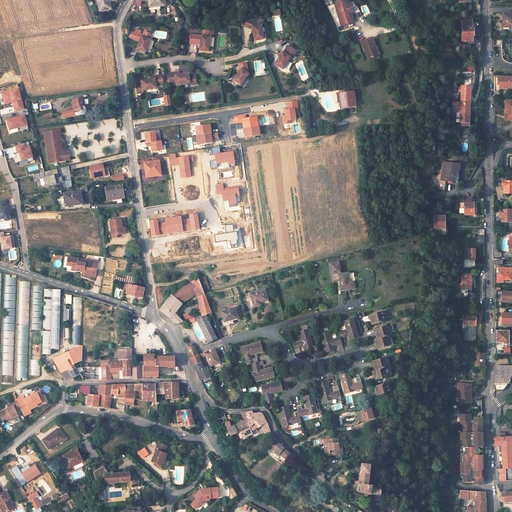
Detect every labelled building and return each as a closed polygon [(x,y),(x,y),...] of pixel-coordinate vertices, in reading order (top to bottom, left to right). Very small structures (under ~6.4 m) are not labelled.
[(97,0),(100,11),(110,9),(108,0),(97,0)] [(346,1),(334,5),(342,27),(354,22),(351,15),(350,16),(350,14),(351,13),(352,11),(351,7),(349,6),(348,6),(346,1)] [(511,13),(502,14),(502,27),(511,27),(511,13)] [(249,17),(245,23),(253,28),(255,40),(264,39),(262,25),(265,20),(260,18),(259,21),(252,17),(251,18),(249,17)] [(472,20),(462,20),(462,42),(473,41),(473,36),(474,36),(474,29),(472,29),(472,20)] [(135,29),(135,32),(132,39),(139,41),(137,49),(145,52),(151,34),(144,31),(143,35),(140,34),(141,31),(135,29)] [(214,32),(204,31),(203,36),(191,35),(190,44),(199,44),(199,42),(201,42),(201,45),(200,51),(209,52),(211,37),(214,38),(214,32)] [(372,38),(361,42),(368,59),(377,56),(374,48),(376,47),(372,38)] [(282,53),(275,65),(283,69),(288,61),(290,57),(292,58),(297,51),(288,46),(284,53),(282,53)] [(246,64),(239,65),(239,69),(238,70),(239,71),(238,73),(233,80),(240,85),(245,78),(248,74),(245,72),(247,70),(246,64)] [(177,72),(167,74),(168,83),(176,82),(176,85),(189,83),(190,86),(196,85),(195,76),(189,77),(189,74),(179,75),(177,75),(177,72)] [(163,84),(162,75),(152,76),(152,79),(150,80),(141,81),(142,84),(136,85),(137,93),(143,92),(143,90),(156,88),(156,85),(163,84)] [(500,85),(500,88),(511,88),(511,77),(498,77),(498,85),(500,85)] [(470,87),(461,86),(461,103),(470,103),(470,87)] [(18,89),(2,93),(5,104),(10,103),(10,102),(12,101),(15,113),(18,112),(19,117),(7,120),(10,129),(21,126),(22,130),(28,128),(24,115),(28,114),(27,110),(24,110),(18,89)] [(345,93),(342,93),(343,101),(340,102),(340,108),(356,106),(354,91),(345,93)] [(63,118),(82,114),(83,114),(84,114),(85,113),(85,112),(86,112),(86,111),(85,110),(84,109),(86,108),(85,106),(84,107),(81,99),(72,100),(74,110),(62,112),(63,118)] [(296,119),(295,114),(299,114),(297,101),(287,102),(288,110),(287,110),(287,113),(285,113),(285,116),(282,116),(284,124),(291,123),(291,120),(296,119)] [(461,103),(456,102),(456,106),(453,106),(453,109),(456,109),(456,112),(457,112),(460,112),(460,126),(469,126),(470,103),(461,103)] [(258,126),(256,117),(246,119),(245,115),(238,116),(235,117),(235,123),(242,122),(243,129),(258,126)] [(210,133),(209,125),(195,127),(196,136),(210,133)] [(260,135),(259,126),(258,126),(243,129),(245,138),(260,135)] [(43,132),(48,163),(70,159),(69,149),(64,150),(60,129),(43,132)] [(155,142),(154,132),(144,134),(146,143),(155,142)] [(211,138),(213,138),(213,139),(218,138),(217,132),(210,133),(196,136),(195,136),(197,145),(211,142),(211,139),(211,138)] [(162,150),(160,141),(155,142),(146,143),(145,143),(146,147),(151,146),(151,152),(162,150)] [(24,143),(15,146),(18,153),(16,153),(17,157),(14,158),(15,163),(22,161),(22,160),(27,159),(28,162),(33,160),(30,147),(26,148),(24,143)] [(159,161),(144,163),(145,167),(147,167),(148,177),(161,175),(159,161)] [(460,164),(444,162),(441,178),(447,179),(447,181),(455,182),(456,169),(459,169),(460,164)] [(110,176),(108,169),(104,170),(103,164),(90,167),(92,177),(104,175),(105,177),(110,176)] [(56,175),(58,174),(57,169),(44,172),(34,175),(35,180),(40,179),(40,178),(43,178),(45,186),(56,184),(62,182),(61,177),(57,178),(56,175)] [(504,186),(503,194),(511,193),(511,181),(502,181),(502,186),(504,186)] [(121,185),(106,187),(108,200),(123,198),(121,185)] [(80,191),(64,194),(65,205),(75,203),(75,205),(82,204),(80,191)] [(2,200),(0,200),(0,218),(5,218),(5,220),(9,219),(8,209),(6,209),(6,207),(3,207),(2,200)] [(473,203),(464,203),(464,214),(473,214),(473,203)] [(501,215),(501,222),(511,222),(511,210),(499,210),(499,215),(501,215)] [(445,215),(434,215),(434,222),(433,222),(434,226),(435,226),(435,228),(445,227),(445,215)] [(111,221),(113,236),(126,234),(125,228),(123,228),(122,219),(111,221)] [(15,247),(13,236),(4,237),(3,232),(0,232),(0,242),(2,242),(3,249),(15,247)] [(475,249),(464,249),(464,259),(469,259),(475,259),(475,249)] [(77,269),(81,270),(80,272),(80,275),(93,277),(94,268),(92,268),(93,260),(84,259),(83,260),(76,259),(76,258),(67,257),(66,265),(70,266),(74,266),(73,269),(77,269)] [(337,261),(328,263),(330,274),(339,272),(337,261)] [(497,276),(497,283),(503,283),(503,280),(511,280),(511,273),(510,273),(510,269),(502,268),(499,268),(499,276),(497,276)] [(348,273),(338,274),(341,290),(346,289),(352,288),(353,288),(353,287),(354,287),(354,286),(354,285),(354,284),(353,284),(353,283),(353,282),(352,282),(351,282),(350,282),(348,273)] [(471,274),(462,274),(462,284),(460,284),(460,289),(472,289),(471,274)] [(136,277),(128,275),(127,279),(126,282),(134,284),(136,277)] [(15,276),(4,276),(1,387),(12,387),(15,276)] [(198,278),(192,282),(198,297),(205,296),(198,278)] [(29,282),(18,281),(16,378),(27,378),(29,282)] [(192,282),(171,295),(182,303),(197,294),(192,282)] [(42,285),(32,284),(30,373),(40,374),(42,285)] [(144,288),(128,284),(127,290),(126,293),(142,297),(144,288)] [(43,353),(50,354),(51,354),(51,349),(59,350),(59,338),(61,289),(45,289),(43,342),(43,348),(43,353)] [(265,289),(250,293),(254,307),(259,305),(258,303),(261,302),(268,300),(265,289)] [(511,291),(502,292),(502,301),(511,301),(511,291)] [(171,295),(160,310),(176,323),(183,321),(176,315),(175,313),(177,310),(182,303),(171,295)] [(205,296),(198,297),(200,306),(202,316),(205,315),(212,313),(205,296)] [(200,306),(192,310),(196,319),(202,316),(200,306)] [(234,307),(221,311),(224,319),(221,320),(223,325),(231,323),(230,320),(233,319),(238,318),(234,307)] [(384,311),(368,315),(369,319),(370,318),(372,325),(386,321),(384,311)] [(511,313),(511,314),(502,314),(502,324),(511,324),(511,313)] [(202,316),(196,319),(208,343),(217,338),(205,315),(202,316)] [(476,316),(464,316),(464,325),(475,325),(476,325),(476,316)] [(329,331),(320,334),(325,352),(334,349),(333,345),(338,344),(339,349),(343,348),(342,342),(345,341),(344,337),(348,335),(349,339),(358,336),(353,319),(344,321),(346,329),(338,332),(340,337),(332,339),(329,331)] [(81,325),(71,325),(71,344),(75,344),(80,345),(81,325)] [(388,325),(373,329),(374,333),(375,333),(377,339),(374,339),(376,345),(375,346),(376,349),(391,345),(388,335),(391,335),(388,325)] [(475,325),(464,325),(464,340),(473,340),(475,340),(475,325)] [(301,340),(293,342),(296,353),(300,352),(299,348),(303,347),(304,350),(314,348),(308,329),(299,332),(301,340)] [(496,331),(496,342),(504,343),(503,344),(508,344),(508,331),(496,331)] [(260,342),(243,347),(247,365),(252,363),(256,381),(274,377),(272,367),(261,370),(259,366),(264,365),(263,361),(258,362),(257,358),(252,359),(251,355),(263,352),(260,342)] [(191,345),(187,346),(190,359),(193,366),(196,365),(201,362),(199,359),(201,358),(199,355),(198,355),(194,347),(191,345)] [(82,346),(71,351),(53,359),(61,373),(67,371),(69,369),(75,367),(73,364),(74,364),(81,361),(82,346)] [(215,349),(204,353),(205,356),(207,355),(208,359),(217,356),(215,349)] [(101,361),(101,366),(111,366),(111,375),(118,374),(119,379),(131,378),(130,366),(130,363),(132,363),(132,355),(132,350),(125,350),(125,359),(119,360),(101,361)] [(485,353),(475,353),(475,366),(485,366),(485,353)] [(153,354),(143,355),(143,365),(143,375),(150,375),(150,377),(154,377),(154,375),(158,374),(158,366),(168,366),(170,366),(170,364),(174,364),(174,356),(157,356),(158,359),(153,359),(153,354)] [(217,356),(208,359),(211,366),(220,363),(217,356)] [(387,357),(371,361),(372,364),(373,364),(375,370),(372,371),(374,377),(373,377),(374,381),(389,376),(387,367),(389,366),(387,357)] [(196,365),(193,366),(195,372),(197,371),(203,369),(201,362),(196,365)] [(143,365),(130,366),(131,378),(143,378),(143,377),(143,375),(143,365)] [(111,366),(101,366),(102,379),(112,379),(119,379),(118,374),(111,375),(111,366)] [(495,376),(495,391),(503,391),(506,388),(508,383),(511,377),(511,372),(511,366),(495,366),(495,376)] [(75,367),(69,369),(73,377),(79,374),(75,367)] [(203,369),(197,371),(200,380),(211,376),(207,367),(203,369)] [(67,371),(61,373),(66,380),(71,378),(67,371)] [(349,372),(340,375),(345,393),(363,388),(360,377),(356,378),(357,383),(353,384),(349,372)] [(280,381),(262,386),(267,403),(277,401),(276,397),(272,398),(271,394),(283,391),(280,381)] [(327,381),(318,384),(323,401),(341,396),(338,385),(334,387),(335,391),(331,393),(327,381)] [(166,383),(155,382),(155,384),(156,393),(165,393),(165,391),(179,390),(178,383),(166,382),(166,383)] [(388,382),(374,386),(376,392),(375,392),(376,396),(391,392),(388,382)] [(143,384),(125,385),(125,391),(128,391),(128,394),(135,394),(135,393),(135,389),(143,390),(143,399),(156,402),(156,393),(155,384),(143,385),(143,384)] [(459,384),(459,396),(460,396),(462,405),(472,403),(471,395),(469,395),(468,384),(459,384)] [(110,385),(78,386),(79,390),(79,393),(111,396),(112,385),(110,385)] [(125,385),(112,385),(111,396),(111,397),(119,398),(118,410),(127,413),(128,405),(134,405),(135,394),(128,394),(128,391),(125,391),(125,385)] [(179,390),(165,391),(165,393),(166,399),(179,397),(179,390)] [(26,404),(20,407),(24,416),(31,413),(30,410),(38,406),(37,404),(44,401),(40,391),(24,399),(26,404)] [(288,406),(279,408),(283,426),(301,422),(299,417),(318,412),(313,394),(304,397),(307,408),(302,410),(301,405),(297,406),(298,411),(294,412),(295,417),(291,418),(288,406)] [(99,396),(88,395),(87,406),(98,407),(99,396)] [(26,404),(24,399),(23,396),(16,400),(20,407),(26,404)] [(20,407),(16,400),(11,402),(12,404),(0,410),(0,413),(2,418),(6,416),(9,415),(10,418),(18,414),(15,409),(20,407)] [(110,402),(98,400),(98,407),(109,409),(110,402)] [(370,408),(356,412),(359,422),(373,418),(370,408)] [(483,410),(461,409),(461,430),(464,430),(464,439),(461,438),(461,447),(464,447),(464,469),(461,469),(461,474),(464,474),(464,482),(475,482),(475,485),(483,485),(483,481),(483,410)] [(190,410),(176,411),(178,421),(184,421),(186,427),(194,425),(190,410)] [(252,410),(248,411),(253,419),(247,423),(247,424),(250,426),(251,427),(240,432),(240,433),(242,437),(243,438),(252,434),(252,432),(261,426),(267,422),(262,413),(260,413),(253,414),(252,410)] [(248,411),(241,413),(245,420),(239,422),(244,429),(250,426),(247,424),(247,423),(253,419),(248,411)] [(224,413),(216,416),(220,425),(228,421),(224,413)] [(230,435),(244,429),(239,422),(234,425),(232,420),(229,422),(231,427),(227,429),(230,435)] [(58,428),(42,440),(49,449),(59,442),(60,443),(66,439),(58,428)] [(511,464),(511,437),(508,437),(508,435),(505,435),(505,432),(498,433),(498,434),(499,438),(495,438),(495,445),(499,445),(500,457),(502,457),(502,469),(500,469),(496,469),(497,481),(511,480),(511,464)] [(338,438),(326,439),(326,444),(329,443),(329,448),(327,448),(324,448),(325,455),(339,454),(338,442),(338,438)] [(276,441),(270,448),(278,455),(279,454),(287,460),(291,454),(277,441),(276,441)] [(170,445),(162,442),(159,449),(160,449),(156,461),(161,463),(165,464),(166,465),(171,453),(168,452),(170,445)] [(144,447),(137,452),(141,458),(148,454),(144,447)] [(77,449),(61,457),(67,469),(83,461),(77,449)] [(287,460),(279,454),(278,455),(277,457),(284,464),(287,460)] [(370,465),(361,464),(359,481),(354,480),(354,483),(358,483),(357,492),(361,492),(361,494),(363,494),(363,493),(368,494),(368,496),(371,497),(372,494),(375,494),(374,500),(380,501),(381,496),(380,490),(380,486),(368,485),(370,465)] [(104,467),(93,473),(96,482),(105,481),(105,483),(112,483),(113,484),(116,483),(127,482),(126,474),(113,475),(111,474),(108,475),(107,470),(105,470),(104,467)] [(218,489),(210,490),(210,491),(204,491),(204,493),(202,494),(200,492),(195,499),(197,501),(192,507),(196,511),(198,508),(201,510),(203,507),(203,505),(205,501),(207,503),(210,502),(211,500),(219,499),(218,489)] [(485,492),(460,490),(460,498),(475,498),(475,508),(467,507),(467,511),(486,511),(486,501),(485,501),(485,492)] [(11,499),(7,491),(2,494),(0,495),(0,504),(0,505),(4,511),(5,511),(14,508),(9,500),(11,499)] [(511,491),(501,492),(501,502),(511,501),(511,491)] [(37,492),(28,496),(30,500),(39,496),(37,492)] [(30,505),(33,511),(43,506),(39,500),(30,505)]
